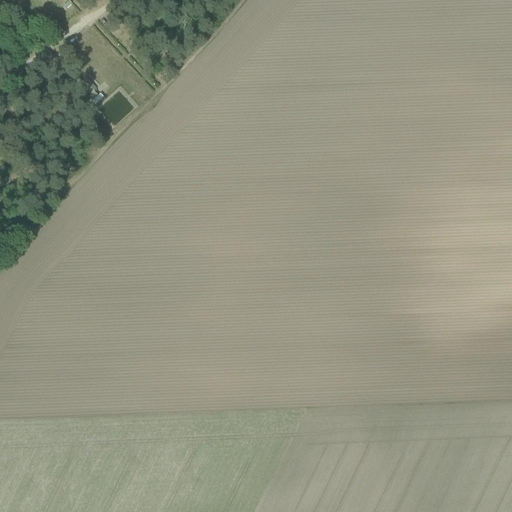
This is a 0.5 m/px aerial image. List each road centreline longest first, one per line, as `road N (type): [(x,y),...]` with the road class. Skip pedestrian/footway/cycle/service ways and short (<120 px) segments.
road 1 (track): [(241,0),(0,268)]
road 2 (track): [(112,0),(0,84)]
